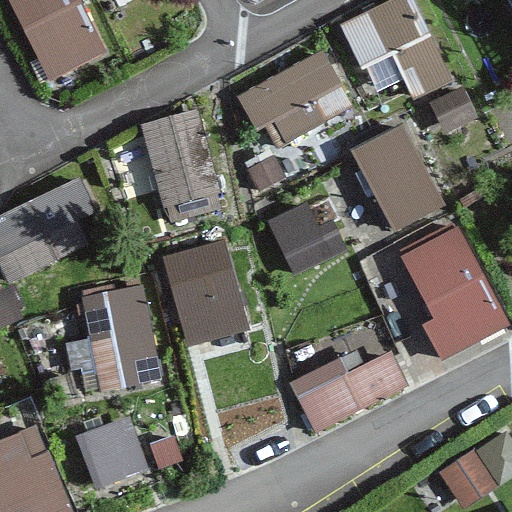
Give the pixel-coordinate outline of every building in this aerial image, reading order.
[(102,54),(76,0),(25,0),(11,7),(46,80),(102,54)] [(418,0),(401,0),(340,27),(361,75),(395,60),(415,104),(456,86),(418,0)] [(357,113),(323,54),(248,97),(282,156),(357,113)] [(199,112),(142,127),(164,208),(167,207),(172,223),(225,209),(199,112)] [(405,135),(326,177),(368,254),(446,213),(405,135)] [(108,235),(81,180),(0,219),(0,265),(9,283),(108,235)] [(280,204),(300,258),(342,243),(323,189),(280,204)] [(511,331),(459,234),(407,263),(428,320),(408,327),(432,369),(511,333),(511,331)] [(231,243),(170,259),(184,317),(207,311),(216,345),(255,335),(231,243)] [(146,295),(83,304),(98,403),(161,393),(146,295)] [(403,393),(382,347),(293,387),(314,433),(403,393)] [(255,350),(201,361),(212,413),(266,402),(255,350)] [(134,419),(62,445),(85,506),(157,479),(134,419)] [(71,511),(41,430),(0,445),(0,511),(71,511)] [(477,451),(441,475),(464,510),(500,486),(477,451)]
